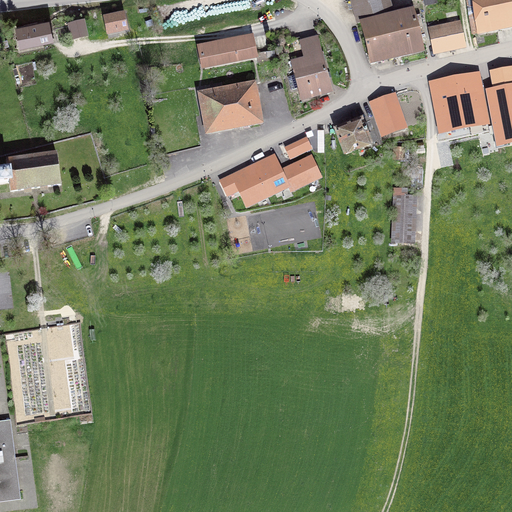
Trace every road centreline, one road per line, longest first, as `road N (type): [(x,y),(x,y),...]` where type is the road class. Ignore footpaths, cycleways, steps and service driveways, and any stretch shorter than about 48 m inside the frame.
road 1 (track): [(409,73),(425,104),(430,162),(408,430),(385,511)]
road 2 (unclassified): [(368,94),(142,194),(48,223),(0,227)]
road 3 (unclassified): [(511,46),(427,65),(368,94)]
road 4 (track): [(215,36),(91,49)]
